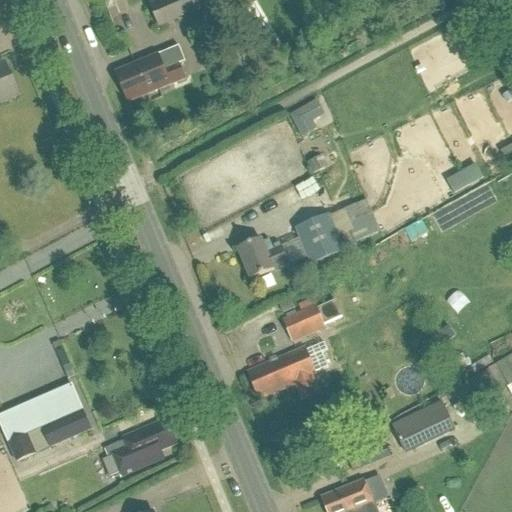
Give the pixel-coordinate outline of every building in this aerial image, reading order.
[(128,14),(122,0),(104,0),(112,20),(128,14)] [(208,10),(204,0),(166,0),(150,7),(158,29),(208,10)] [(164,67),(159,56),(136,66),(137,68),(119,76),(128,99),(148,91),(149,94),(186,79),(179,63),(164,67)] [(0,102),(16,96),(1,63),(0,63),(0,102)] [(327,118),(319,102),(290,116),(299,133),(327,118)] [(275,204),(283,218),(317,200),(310,186),(275,204)] [(380,235),(366,202),(296,231),(309,264),(380,235)] [(268,255),(261,240),(238,250),(251,280),(288,264),(282,249),(268,255)] [(26,265),(31,276),(47,270),(43,258),(26,265)] [(326,320),(350,317),(347,296),(323,299),(326,320)] [(319,313),(324,311),(320,302),(318,298),(298,306),(300,310),(301,314),(283,322),(292,344),(326,330),(319,313)] [(248,374),(260,401),(296,385),(303,400),(319,392),(312,376),(316,374),(311,362),(306,352),(305,349),(248,374)] [(94,432),(73,385),(0,417),(0,424),(18,465),(94,432)] [(511,392),(485,404),(493,421),(511,412),(511,392)] [(443,403),(394,426),(407,455),(457,432),(443,403)] [(104,462),(110,479),(120,475),(121,478),(165,460),(161,450),(176,444),(167,420),(121,438),(123,442),(109,448),(113,459),(104,462)] [(445,452),(434,455),(437,467),(461,461),(455,439),(442,442),(445,452)] [(392,458),(388,448),(357,460),(361,470),(392,458)] [(359,511),(374,506),(364,482),(323,499),(328,511),(359,511)]
